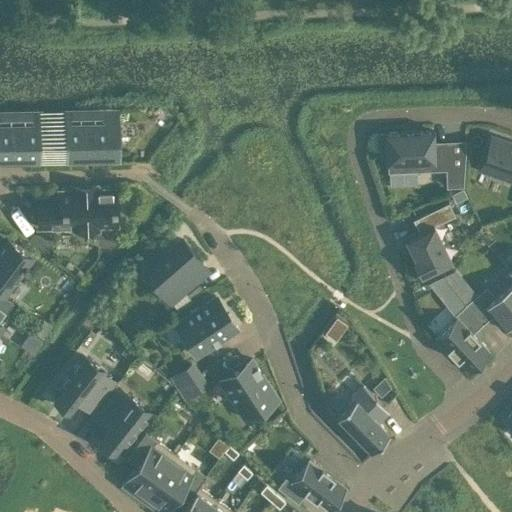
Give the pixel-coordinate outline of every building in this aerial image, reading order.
[(112,122),(65,123),(66,155),(108,154),(107,139),(112,139),(112,122)] [(0,156),(38,156),(37,124),(0,124),(0,156)] [(447,168),(446,141),(433,142),(432,130),(383,132),(384,133),(379,133),(380,152),(384,152),(385,162),(402,161),(403,170),(447,168)] [(511,142),(491,135),(479,169),(511,180),(511,142)] [(463,163),(451,164),(451,175),(446,176),(446,186),(462,185),(463,163)] [(97,228),(96,224),(115,224),(115,217),(114,189),(95,190),(95,186),(73,186),(73,190),(58,191),(59,197),(37,198),(38,227),(74,225),(74,229),(97,228)] [(461,186),(450,192),(454,200),(465,195),(461,186)] [(417,230),(404,236),(414,256),(412,257),(422,277),(451,263),(432,225),(454,215),(447,201),(411,218),(417,230)] [(32,234),(28,239),(51,256),(50,233),(32,234)] [(0,308),(5,312),(12,303),(4,296),(32,258),(6,239),(0,247),(0,308)] [(202,261),(182,239),(149,268),(144,273),(163,294),(170,302),(197,278),(191,271),(202,261)] [(453,269),(442,275),(451,287),(461,279),(453,269)] [(442,275),(428,282),(438,295),(452,288),(451,287),(442,275)] [(201,287),(196,281),(185,291),(190,297),(201,287)] [(502,329),(511,320),(511,281),(494,296),(485,286),(464,304),(481,323),(490,315),(502,329)] [(236,327),(215,296),(174,323),(195,355),(236,327)] [(481,323),(464,304),(454,313),(455,315),(434,336),(467,371),(489,350),(472,332),(481,323)] [(41,337),(50,324),(42,318),(33,331),(41,337)] [(132,354),(124,347),(120,352),(128,359),(132,354)] [(58,384),(60,386),(61,387),(53,398),(68,409),(76,399),(90,410),(113,381),(102,373),(104,371),(83,354),(82,354),(58,384)] [(276,397),(250,358),(219,379),(244,418),(276,397)] [(177,387),(197,374),(190,362),(169,376),(177,387)] [(197,374),(177,387),(184,398),(204,385),(197,374)] [(390,386),(383,375),(372,387),(380,395),(390,386)] [(361,383),(349,395),(352,398),(346,405),(345,404),(343,406),(344,407),(335,415),(369,450),(388,432),(378,421),(388,411),(361,383)] [(99,438),(113,450),(121,439),(125,442),(149,412),(127,394),(119,405),(109,397),(93,417),(107,428),(99,438)] [(142,498),(174,453),(144,431),(126,456),(136,463),(122,483),(142,498)] [(232,458),(237,452),(228,444),(223,450),(232,458)] [(190,495),(197,485),(205,475),(174,453),(142,498),(162,511),(163,511),(181,488),(190,495)] [(327,510),(346,485),(307,456),(289,480),(284,477),(276,487),(297,502),(304,492),(327,510)] [(237,470),(246,477),(251,471),(242,463),(237,470)] [(269,499),(275,492),(265,484),(259,491),(269,499)] [(206,511),(216,499),(197,485),(190,495),(178,511),(206,511)] [(284,500),(275,492),(269,499),(278,507),(284,500)] [(233,511),(234,511),(216,499),(206,511),(233,511)]
